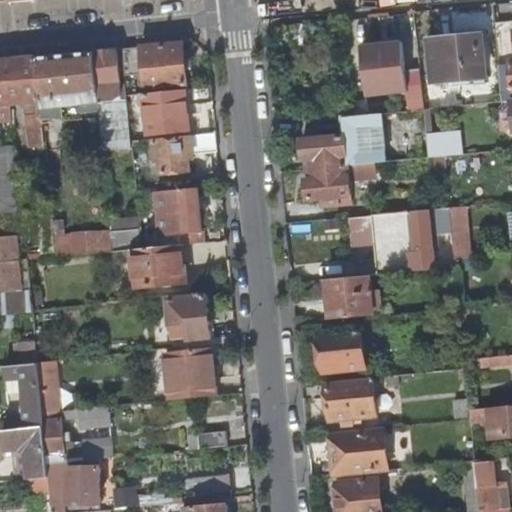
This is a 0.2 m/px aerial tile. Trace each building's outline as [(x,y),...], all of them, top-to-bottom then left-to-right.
[(511,21),(493,23),(498,67),(510,67),(510,62),(511,61),(511,21)] [(478,37),(426,41),(429,83),(481,78),(478,37)] [(123,49),(126,77),(144,75),(145,84),(159,83),(159,86),(187,85),(183,43),(123,49)] [(104,145),(133,142),(128,99),(122,100),(116,49),(94,52),(102,119),(104,145)] [(38,57),(44,115),(45,124),(102,119),(94,52),(38,57)] [(375,59),(377,86),(412,83),(410,56),(375,59)] [(0,61),(0,103),(23,102),(24,116),(44,115),(38,57),(0,61)] [(510,72),(511,91),(511,61),(510,62),(510,67),(498,67),(499,72),(510,72)] [(412,83),(377,86),(379,104),(414,100),(412,83)] [(196,106),(195,92),(146,97),(150,135),(192,132),(189,106),(196,106)] [(511,103),(511,94),(501,95),(502,104),(509,104),(511,103)] [(302,136),(302,156),(311,156),(311,168),(348,165),(383,162),(379,114),(356,116),(357,125),(316,128),(316,135),(302,136)] [(195,154),(193,135),(155,139),(157,157),(164,157),(166,170),(191,168),(191,154),(195,154)] [(430,159),(459,157),(458,136),(428,138),(430,158),(430,159)] [(0,210),(16,209),(11,146),(0,146),(0,210)] [(311,156),(302,156),(303,169),(311,168),(311,156)] [(348,165),(311,168),(312,177),(304,178),(306,198),(321,197),(322,205),(350,203),(348,165)] [(200,189),(159,193),(163,234),(143,236),(144,246),(164,244),(184,243),(205,241),(200,189)] [(447,209),(452,259),(461,258),(478,257),(474,207),(447,209)] [(0,219),(17,218),(16,209),(0,210),(0,219)] [(373,216),(376,260),(385,260),(386,274),(434,271),(429,211),(373,216)] [(113,230),(142,228),(141,215),(112,218),(113,230)] [(23,218),(17,218),(0,219),(0,289),(20,288),(17,260),(21,259),(19,236),(24,236),(23,218)] [(144,246),(143,236),(142,228),(113,230),(115,250),(134,248),(144,246)] [(115,250),(113,230),(55,235),(57,256),(115,250)] [(181,263),(186,263),(184,243),(164,244),(144,246),(134,248),(138,284),(182,280),(181,263)] [(453,269),(454,283),(463,283),(461,258),(452,259),(453,269)] [(385,260),(376,260),(377,275),(386,274),(385,260)] [(453,269),(438,270),(440,288),(455,288),(454,283),(453,269)] [(373,313),(370,276),(327,279),(330,317),(373,313)] [(6,291),(7,313),(34,313),(34,290),(6,291)] [(213,338),(210,292),(170,296),(174,337),(191,336),(192,340),(213,338)] [(334,353),(335,369),(367,367),(364,327),(323,330),(325,353),(334,353)] [(18,342),(20,365),(38,363),(36,341),(18,342)] [(214,350),(174,353),(177,396),(218,393),(214,350)] [(326,370),(335,369),(334,353),(325,353),(326,370)] [(511,353),(489,355),(489,363),(511,361),(511,353)] [(20,384),(22,411),(23,426),(44,424),(43,415),(38,363),(20,365),(6,366),(9,385),(20,384)] [(56,375),(40,377),(43,415),(59,414),(56,375)] [(397,387),(396,375),(385,376),(386,388),(397,387)] [(378,416),(374,377),(327,380),(330,420),(346,419),(347,425),(354,425),(353,418),(378,416)] [(451,403),(452,420),(464,419),(463,403),(451,403)] [(511,436),(511,406),(467,410),(469,422),(469,423),(488,422),(489,438),(511,436)] [(110,426),(109,408),(43,415),(44,424),(48,466),(63,465),(114,459),(112,442),(75,445),(75,452),(64,452),(63,442),(70,442),(69,431),(62,431),(61,421),(82,419),(83,428),(110,426)] [(26,454),(29,483),(32,483),(49,482),(48,466),(44,424),(23,426),(16,427),(3,428),(4,447),(17,446),(23,441),(30,440),(31,453),(26,454)] [(191,451),(228,447),(226,432),(191,435),(191,451)] [(384,432),(342,434),(344,471),(386,468),(384,432)] [(344,471),(342,434),(333,435),(335,472),(344,471)] [(489,511),(497,510),(495,484),(489,484),(486,459),(473,459),(473,463),(478,511),(489,511)] [(65,486),(63,465),(48,466),(49,482),(50,487),(65,486)] [(99,470),(72,473),(73,489),(70,489),(72,507),(102,504),(99,470)] [(231,477),(188,481),(189,498),(233,494),(231,477)] [(382,511),(380,479),(347,481),(348,504),(339,504),(339,511),(382,511)] [(348,504),(347,481),(338,482),(339,504),(348,504)] [(33,498),(35,498),(51,496),(50,487),(49,482),(32,483),(33,498)] [(52,511),(62,511),(61,495),(51,496),(52,511)] [(52,511),(51,496),(35,498),(36,511),(52,511)]
